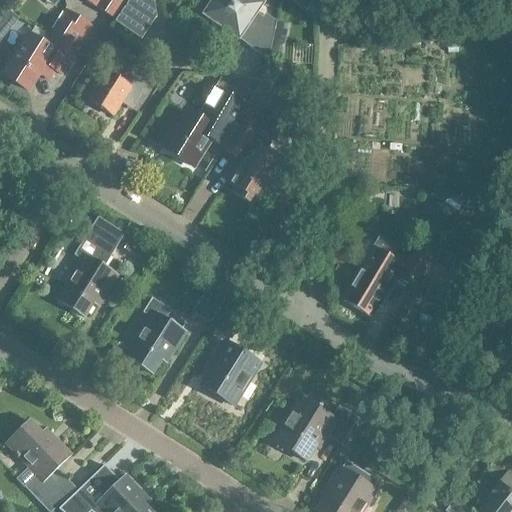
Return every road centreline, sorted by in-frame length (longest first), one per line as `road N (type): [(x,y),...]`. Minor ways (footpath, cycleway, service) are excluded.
road 1 (residential): [(306,320),(322,0)]
road 2 (residential): [(306,320),(72,169)]
road 3 (residential): [(0,347),(235,495)]
road 4 (residential): [(511,408),(306,320)]
road 5 (unknown): [(184,52),(94,183)]
road 6 (residential): [(72,169),(0,278)]
